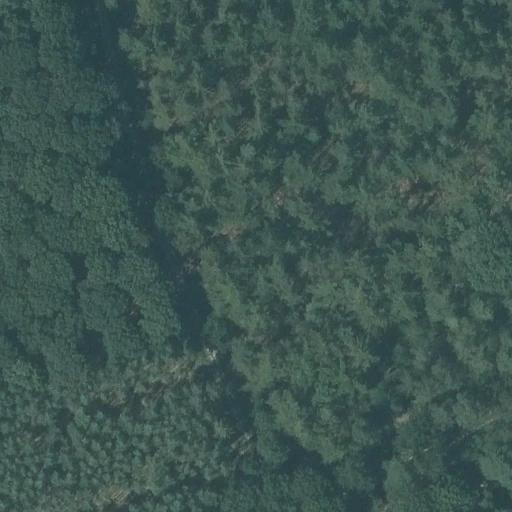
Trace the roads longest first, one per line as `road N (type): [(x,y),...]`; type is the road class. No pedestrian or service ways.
road 1 (track): [(289,511),(148,188),(104,0)]
road 2 (track): [(511,404),(317,511)]
